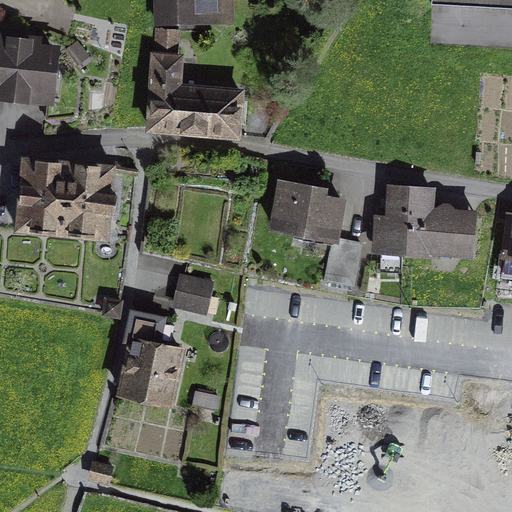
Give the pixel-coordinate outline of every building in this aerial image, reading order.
[(234,0),(153,0),(155,27),(235,25),(234,0)] [(511,0),(431,0),(431,7),(511,11),(511,0)] [(155,54),(151,54),(146,136),(242,144),(246,92),(182,86),(184,57),(180,56),(181,31),(155,29),(155,54)] [(43,40),(0,34),(0,102),(53,108),(60,47),(42,45),(43,40)] [(113,199),(116,167),(22,160),(15,237),(108,246),(111,219),(115,220),(117,199),(113,199)] [(329,187),(278,177),(268,229),(330,241),(339,243),(341,234),(348,197),(327,193),(329,187)] [(436,189),(388,187),(386,218),(374,217),(372,257),(437,262),(437,260),(474,261),(477,212),(456,211),(451,206),(446,205),(442,205),(434,210),(436,189)] [(511,215),(506,214),(500,261),(506,262),(504,276),(511,277),(511,215)] [(363,238),(341,234),(339,243),(330,241),(323,277),(354,283),(363,238)] [(216,283),(180,275),(172,308),(207,317),(216,283)] [(122,298),(105,296),(103,313),(120,315),(122,298)] [(126,346),(129,347),(117,398),(169,410),(184,347),(163,342),(169,319),(134,310),(126,346)] [(221,397),(195,391),(193,407),(218,412),(221,397)] [(508,471),(503,423),(415,432),(415,439),(380,442),(382,453),(339,458),(342,489),(508,471)] [(111,483),(115,467),(93,461),(89,477),(111,483)]
